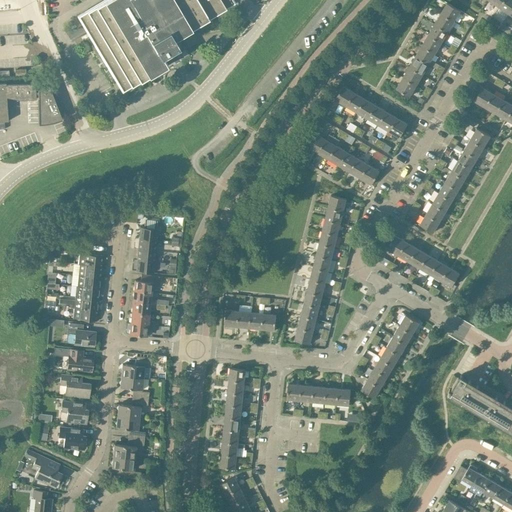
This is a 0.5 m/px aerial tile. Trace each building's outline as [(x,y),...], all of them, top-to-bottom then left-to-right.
[(88,32),(122,90),(166,64),(165,62),(175,52),(173,49),(178,46),(173,38),(234,2),(232,0),(103,0),(77,15),(87,32),(88,32)] [(511,0),(504,0),(500,7),(510,14),(511,11),(511,0)] [(440,13),(454,21),(460,10),(447,2),(440,13)] [(434,24),(447,32),(454,21),(440,13),(434,24)] [(428,35),(441,43),(447,32),(434,24),(428,35)] [(421,45),(435,53),(441,43),(428,35),(421,45)] [(415,56),(429,64),(435,53),(421,45),(415,56)] [(409,67),(422,75),(429,64),(415,56),(409,67)] [(403,77),(416,85),(422,75),(409,67),(403,77)] [(396,88),(409,96),(416,85),(403,77),(396,88)] [(0,83),(0,120),(8,120),(6,97),(18,99),(35,99),(35,84),(5,85),(5,83),(0,83)] [(38,98),(39,124),(62,115),(56,99),(54,100),(48,85),(37,89),(38,98)] [(335,99),(346,105),(354,92),(343,86),(335,99)] [(474,100),(485,107),(493,94),(482,87),(474,100)] [(346,105),(356,112),(364,98),(354,92),(346,105)] [(485,107),(496,113),(504,100),(493,94),(485,107)] [(356,112),(367,118),(375,105),(364,98),(356,112)] [(496,113),(506,119),(511,110),(511,104),(504,100),(496,113)] [(367,118),(378,124),(386,111),(375,105),(367,118)] [(378,124),(388,131),(396,117),(386,111),(378,124)] [(388,131),(399,137),(407,124),(396,117),(388,131)] [(470,138),(484,146),(490,135),(477,128),(470,138)] [(307,146),(318,152),(326,139),(315,133),(307,146)] [(464,149),(477,157),(484,146),(470,138),(464,149)] [(318,152),(329,159),(336,145),(326,139),(318,152)] [(329,159),(339,165),(347,152),(336,145),(329,159)] [(458,160),(471,168),(477,157),(464,149),(458,160)] [(339,165),(350,171),(358,158),(347,152),(339,165)] [(350,171),(361,178),(368,164),(358,158),(350,171)] [(451,170),(465,178),(471,168),(458,160),(451,170)] [(361,178),(372,184),(379,171),(368,164),(361,178)] [(445,181),(458,189),(465,178),(451,170),(445,181)] [(439,192),(452,200),(458,189),(445,181),(439,192)] [(433,202),(446,210),(452,200),(439,192),(433,202)] [(328,207),(343,211),(346,199),(331,195),(328,207)] [(426,213),(440,221),(446,210),(433,202),(426,213)] [(325,219),(340,223),(343,211),(328,207),(325,219)] [(420,224),(433,232),(440,221),(426,213),(420,224)] [(322,231),(337,235),(340,223),(325,219),(322,231)] [(139,238),(157,240),(158,229),(140,227),(139,238)] [(319,243),(334,247),(337,235),(322,231),(319,243)] [(387,248),(398,255),(406,241),(395,235),(387,248)] [(138,249),(156,251),(157,240),(139,238),(138,249)] [(398,255),(408,261),(416,248),(406,241),(398,255)] [(316,255),(331,259),(334,247),(319,243),(316,255)] [(408,261),(419,267),(427,254),(416,248),(408,261)] [(137,260),(155,261),(156,251),(138,249),(137,260)] [(79,264),(102,267),(103,256),(85,254),(85,253),(80,252),(78,264),(79,264)] [(419,267),(430,274),(438,260),(427,254),(419,267)] [(313,267),(328,271),(331,259),(316,255),(313,267)] [(49,265),(59,266),(60,258),(50,257),(49,265)] [(136,271),(154,272),(155,261),(137,260),(136,271)] [(430,274),(440,280),(448,266),(438,260),(430,274)] [(78,275),(101,277),(102,267),(79,264),(78,275)] [(440,280),(451,286),(459,273),(448,266),(440,280)] [(310,279),(325,283),(328,271),(313,267),(310,279)] [(135,280),(134,291),(151,293),(152,286),(158,286),(159,276),(141,274),(140,280),(135,280)] [(79,286),(100,288),(101,277),(78,275),(77,286),(79,286)] [(47,287),(57,288),(58,280),(47,279),(47,287)] [(307,291),(322,295),(325,283),(310,279),(307,291)] [(75,296),(99,299),(100,288),(79,286),(79,289),(75,293),(75,296)] [(134,291),(132,302),(150,303),(157,304),(157,300),(150,299),(151,293),(134,291)] [(304,303),(319,307),(322,295),(307,291),(304,303)] [(59,305),(98,310),(99,299),(75,296),(75,300),(59,298),(59,305)] [(44,308),(55,309),(56,301),(45,300),(44,308)] [(132,302),(131,312),(149,314),(150,307),(156,308),(157,304),(150,303),(132,302)] [(301,315),(316,319),(319,307),(304,303),(301,315)] [(73,318),(97,321),(98,310),(74,307),(73,318)] [(225,325),(237,326),(239,311),(226,309),(225,325)] [(237,326),(250,327),(251,312),(239,311),(237,326)] [(131,312),(130,323),(148,325),(154,325),(155,321),(148,321),(149,314),(131,312)] [(250,327),(262,329),(264,313),(251,312),(250,327)] [(262,329),(275,330),(276,315),(264,313),(262,329)] [(399,325),(413,333),(419,322),(406,314),(399,325)] [(298,327),(313,331),(316,319),(301,315),(298,327)] [(74,343),(94,346),(95,332),(82,330),(83,324),(70,323),(69,334),(67,335),(67,341),(68,343),(74,343)] [(129,334),(147,336),(147,329),(154,329),(154,325),(148,325),(130,323),(129,334)] [(393,336),(406,344),(413,333),(399,325),(393,336)] [(295,340),(310,343),(313,331),(298,327),(295,340)] [(387,346),(400,354),(406,344),(393,336),(387,346)] [(380,357),(394,365),(400,354),(387,346),(380,357)] [(67,369),(91,371),(93,357),(77,356),(78,350),(69,349),(55,347),(54,354),(68,355),(68,362),(67,369)] [(53,357),(45,356),(44,369),(51,369),(53,357)] [(121,375),(143,377),(144,364),(152,365),(152,357),(136,356),(135,363),(122,362),(121,375)] [(374,368),(387,376),(394,365),(380,357),(374,368)] [(229,380),(244,382),(246,369),(230,367),(229,380)] [(368,378),(381,386),(387,376),(374,368),(368,378)] [(65,395),(89,397),(90,383),(81,382),(82,376),(67,375),(61,374),(60,384),(66,385),(65,395)] [(511,432),(511,405),(460,374),(458,377),(453,375),(449,386),(452,387),(451,389),(450,389),(448,391),(449,392),(448,394),(511,432)] [(132,397),(148,398),(149,390),(142,390),(143,377),(121,375),(120,388),(133,389),(132,397)] [(361,389),(374,397),(381,386),(368,378),(361,389)] [(228,392),(243,394),(244,382),(229,380),(228,392)] [(287,399),(299,400),(301,384),(288,383),(287,396),(287,399)] [(299,400),(312,401),(313,386),(301,384),(299,400)] [(312,401),(324,402),(326,387),(313,386),(312,401)] [(324,402),(336,404),(338,388),(326,387),(324,402)] [(336,404),(349,405),(351,390),(338,388),(336,404)] [(226,405),(242,406),(243,394),(228,392),(226,405)] [(117,415),(139,417),(140,404),(147,405),(148,398),(132,397),(131,403),(118,402),(117,415)] [(66,421),(86,423),(87,409),(84,409),(85,403),(68,401),(62,400),(61,410),(67,411),(66,421)] [(225,417),(240,419),(242,406),(226,405),(225,417)] [(51,422),(52,414),(39,412),(38,420),(51,422)] [(128,437),(144,438),(145,431),(137,430),(139,417),(117,415),(116,428),(128,429),(128,437)] [(224,429),(239,431),(240,419),(225,417),(224,429)] [(48,432),(49,423),(40,422),(38,431),(48,432)] [(63,447),(83,449),(85,435),(82,435),(82,429),(65,427),(59,426),(58,436),(64,437),(63,447)] [(222,442),(238,443),(239,431),(224,429),(222,442)] [(48,432),(38,431),(37,438),(46,440),(48,432)] [(113,456),(135,458),(136,445),(143,446),(144,438),(128,437),(127,444),(114,443),(113,456)] [(221,454),(237,456),(238,443),(222,442),(221,454)] [(38,454),(27,448),(24,454),(35,460),(38,454)] [(34,477),(55,487),(61,473),(53,469),(56,462),(38,454),(35,460),(32,467),(38,469),(34,477)] [(220,467),(235,468),(237,456),(221,454),(220,467)] [(124,477),(140,479),(140,471),(133,470),(135,458),(113,456),(112,468),(124,469),(124,477)] [(472,485),(480,472),(476,470),(477,468),(470,464),(469,466),(467,469),(460,465),(453,477),(460,481),(462,479),(472,485)] [(483,491),(490,479),(480,472),(472,485),(469,489),(480,496),(483,491)] [(221,483),(226,495),(240,488),(235,476),(221,483)] [(483,491),(493,497),(500,485),(490,479),(483,491)] [(493,497),(503,503),(511,491),(500,485),(493,497)] [(226,495),(232,506),(246,499),(240,488),(226,495)] [(33,490),(32,497),(35,497),(33,511),(50,511),(52,499),(46,498),(47,491),(33,490)] [(503,503),(511,508),(511,491),(503,503)] [(232,506),(234,511),(246,511),(251,510),(246,499),(232,506)] [(449,499),(443,510),(446,511),(464,511),(466,509),(461,507),(449,499)]
